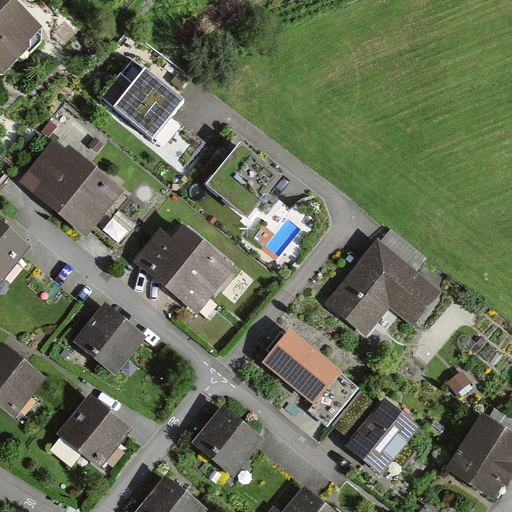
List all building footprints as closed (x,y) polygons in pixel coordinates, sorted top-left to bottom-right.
[(36,34),(0,0),(0,67),(3,69),(36,34)] [(104,99),(153,140),(183,104),(134,63),(104,99)] [(240,144),(209,184),(248,214),(279,174),(240,144)] [(33,188),(87,231),(116,194),(61,150),(59,154),(47,145),(29,167),(42,177),(33,188)] [(0,275),(24,246),(0,226),(0,275)] [(141,260),(196,306),(228,267),(186,233),(174,248),(160,237),(141,260)] [(436,291),(377,243),(331,300),(365,327),(386,301),(411,322),(436,291)] [(80,340),(114,368),(139,336),(106,309),(80,340)] [(289,340),(262,373),(314,415),(341,382),(289,340)] [(39,378),(3,349),(0,352),(0,399),(13,410),(39,378)] [(92,401),(65,435),(99,462),(126,428),(92,401)] [(348,450),(381,478),(418,434),(386,406),(348,450)] [(197,442),(231,469),(256,438),(222,411),(197,442)] [(511,466),(511,441),(484,423),(448,478),(487,504),(511,466)] [(136,511),(199,511),(208,501),(167,471),(136,511)] [(276,511),(273,509),(270,511),(328,511),(304,492),(288,511),(276,511)]
